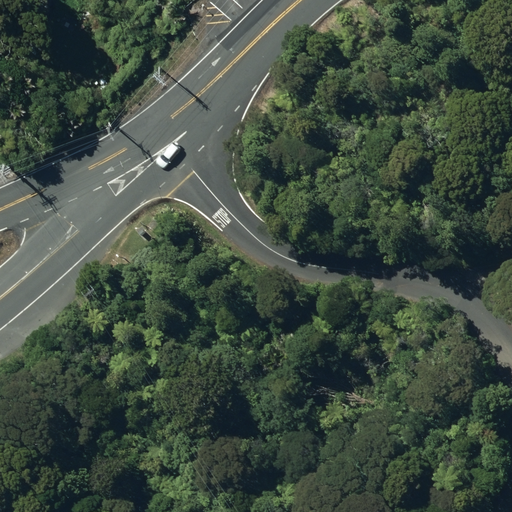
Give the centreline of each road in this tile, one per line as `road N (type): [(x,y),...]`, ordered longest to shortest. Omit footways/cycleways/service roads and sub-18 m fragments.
road 1 (residential): [(165,125),(193,172),(266,247),(298,263),(447,289),(491,324),(511,365)]
road 2 (secondary): [(165,125),(300,0)]
